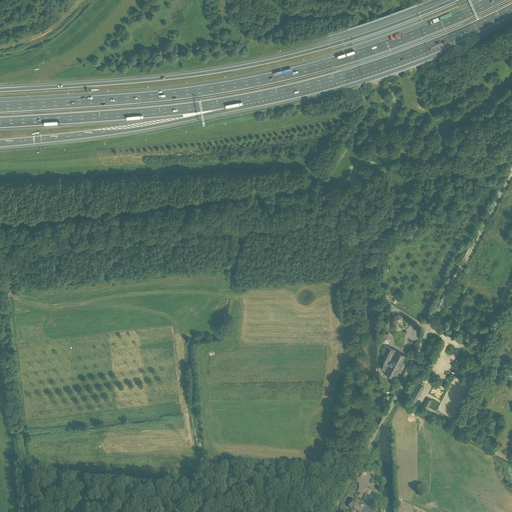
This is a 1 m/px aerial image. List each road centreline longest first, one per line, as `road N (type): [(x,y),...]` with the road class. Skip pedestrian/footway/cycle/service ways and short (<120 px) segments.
road 1 (motorway): [(492,0),(388,44),(269,78),(0,107)]
road 2 (motorway): [(452,0),(351,39),(256,63),(0,90)]
road 3 (unclassified): [(332,511),(511,169)]
road 4 (motorway): [(220,103),(393,59),(511,8)]
road 5 (motorway): [(0,143),(133,129),(220,103)]
road 6 (motorway): [(0,122),(220,103)]
road 7 (track): [(8,298),(22,431)]
